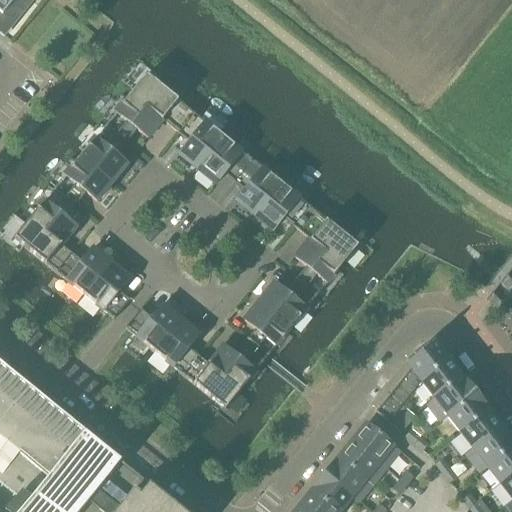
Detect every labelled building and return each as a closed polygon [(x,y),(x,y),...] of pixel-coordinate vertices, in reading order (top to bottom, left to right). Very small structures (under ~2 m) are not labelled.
[(0,0),(0,14),(1,16),(11,4),(24,14),(34,0),(0,0)] [(194,116),(145,77),(130,95),(162,121),(161,122),(177,134),(177,135),(178,135),(194,116)] [(116,113),(126,121),(115,135),(126,144),(127,143),(136,131),(147,140),(161,122),(162,121),(130,95),(116,113)] [(197,171),(222,139),(194,116),(178,135),(179,136),(188,143),(178,156),(197,171)] [(126,144),(115,135),(105,148),(94,140),(79,158),(111,184),(126,165),(115,157),(125,145),(126,145),(126,144)] [(151,165),(163,147),(151,138),(138,157),(151,165)] [(227,143),(222,139),(197,171),(215,186),(224,175),(233,183),(232,183),(233,184),(242,173),(232,164),(241,154),(227,143)] [(64,198),(76,207),(76,206),(85,194),(96,202),(111,184),(79,158),(64,177),(75,185),(65,197),(64,198)] [(254,217),(280,185),(261,170),(252,181),(242,173),(233,184),(234,185),(235,184),(244,191),(235,202),(254,217)] [(86,219),(96,228),(130,189),(120,181),(86,219)] [(284,189),(280,185),(254,217),(272,232),(282,220),(291,227),(292,228),(308,208),(284,189)] [(76,207),(64,198),(54,211),(43,202),(28,221),(60,247),(61,246),(75,228),(65,220),(74,208),(75,208),(76,207)] [(299,233),(309,241),(310,241),(342,266),(357,248),(308,208),(292,228),(293,229),(293,228),(299,233)] [(60,247),(28,221),(13,240),(55,274),(71,254),(70,254),(61,246),(60,247)] [(310,241),(309,241),(295,259),(305,268),(295,280),(295,279),(294,280),(305,289),(316,276),(326,285),(338,271),(342,266),(310,241)] [(72,255),(71,254),(55,274),(84,297),(110,265),(91,250),(81,263),(72,255)] [(511,280),(484,257),(478,264),(477,265),(509,291),(510,289),(511,291),(511,280)] [(113,321),(129,301),(127,300),(118,293),(128,280),(110,265),(84,297),(103,313),(113,321)] [(310,305),(300,297),(305,289),(294,280),(294,281),(294,282),(284,294),(274,285),(259,304),(290,329),(310,305)] [(265,339),(276,348),(290,329),(259,304),(244,322),(254,331),(248,339),(247,338),(246,340),(257,350),(259,348),(258,347),(265,339)] [(124,330),(131,335),(149,350),(154,353),(180,322),(161,307),(151,319),(142,312),(140,310),(124,330)] [(198,337),(180,322),(154,353),(158,357),(177,372),(183,377),(198,357),(197,357),(188,349),(198,337)] [(419,383),(447,362),(437,350),(432,343),(405,364),(410,370),(381,406),(394,416),(401,407),(420,384),(419,383)] [(214,359),(208,366),(240,392),(243,387),(255,373),(244,365),(250,357),(251,357),(252,357),(253,355),(241,346),(240,348),(234,356),(223,348),(214,359)] [(237,396),(240,392),(208,366),(199,358),(198,357),(183,377),(213,402),(224,411),(237,396)] [(428,406),(460,379),(447,362),(419,383),(420,384),(433,400),(427,405),(428,406)] [(178,511),(0,367),(0,511),(178,511)] [(440,422),(473,396),(460,379),(428,406),(440,422)] [(459,434),(486,413),(473,396),(440,422),(440,423),(447,418),(459,434)] [(375,414),(386,422),(388,424),(394,416),(381,406),(375,414)] [(500,430),(486,413),(459,434),(472,450),(466,455),(466,456),(500,430)] [(384,470),(398,452),(365,425),(351,443),(384,470)] [(466,456),(479,473),(511,447),(511,445),(500,430),(466,456)] [(419,439),(410,432),(405,438),(414,445),(419,439)] [(414,445),(422,452),(427,446),(419,439),(414,445)] [(384,470),(351,443),(338,460),(370,486),(371,486),(384,470)] [(486,469),(499,485),(511,475),(511,447),(479,473),(480,474),(486,469)] [(370,486),(338,460),(324,476),(351,498),(357,503),(371,486),(370,486)] [(442,461),(435,466),(442,475),(448,470),(442,461)] [(442,475),(449,484),(455,479),(448,470),(442,475)] [(406,473),(399,482),(405,487),(411,479),(412,478),(406,473)] [(505,506),(506,507),(511,502),(511,475),(499,485),(511,502),(505,506)] [(339,511),(351,498),(324,476),(310,493),(333,511),(339,511)] [(405,487),(399,482),(392,491),(398,496),(405,487)] [(333,511),(310,493),(297,510),(299,511),(333,511)] [(462,500),(469,509),(475,504),(468,495),(462,500)]
